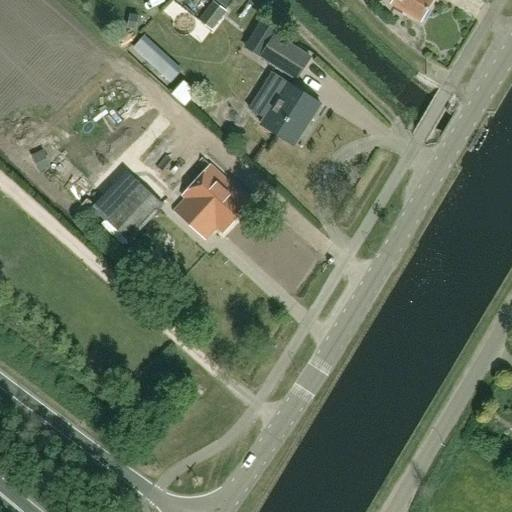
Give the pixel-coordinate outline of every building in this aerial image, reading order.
[(211,0),(210,0),(196,19),(212,32),(228,13),(211,0)] [(421,22),(434,0),(394,0),(392,4),(395,7),(393,10),(402,15),(404,12),(421,22)] [(274,37),(258,26),(244,49),(260,59),(274,37)] [(310,59),(274,37),(260,59),(296,81),(310,59)] [(287,84),(261,125),(295,147),(321,105),(287,84)] [(183,197),(224,234),(252,204),(211,166),(183,197)] [(127,243),(164,207),(140,185),(105,220),(127,243)] [(0,269),(44,308),(65,285),(44,266),(55,254),(28,230),(0,261),(0,269)]
